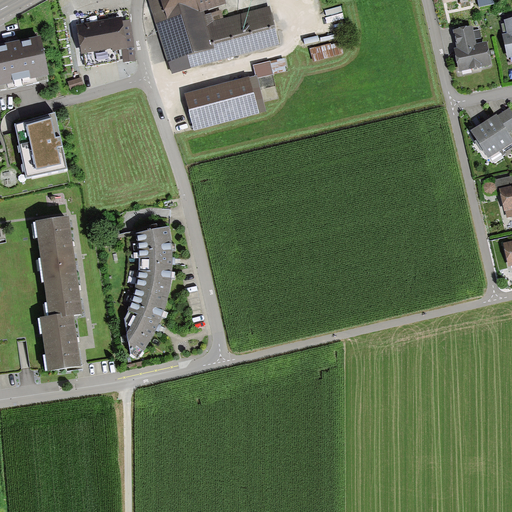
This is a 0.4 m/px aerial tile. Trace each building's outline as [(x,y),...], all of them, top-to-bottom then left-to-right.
[(147,0),(168,76),(279,45),(268,7),(223,20),(220,9),(224,7),(222,0),(147,0)] [(74,25),(80,58),(130,47),(124,15),(119,16),(103,19),(74,25)] [(511,23),(499,26),(507,64),(511,63),(511,23)] [(473,25),(453,30),(457,46),(452,47),(458,73),(494,64),(489,41),(477,44),(473,25)] [(40,38),(0,46),(0,97),(51,87),(40,38)] [(341,45),(315,47),(316,60),(342,58),(341,45)] [(276,74),(288,71),(286,60),(273,62),(276,74)] [(72,90),(84,88),(81,72),(69,75),(72,90)] [(248,78),(186,94),(196,137),(260,120),(248,78)] [(467,132),(485,161),(511,145),(511,126),(502,110),(484,121),(475,127),(467,132)] [(54,113),(11,124),(25,181),(67,171),(54,113)] [(511,179),(500,181),(503,206),(511,204),(511,179)] [(69,218),(35,223),(49,317),(38,319),(47,377),(81,372),(77,345),(73,318),(85,316),(81,295),(74,247),(69,218)] [(166,229),(137,239),(142,265),(140,289),(131,312),(122,328),(133,351),(147,357),(162,324),(170,287),(170,269),(170,251),(166,229)] [(511,240),(502,242),(506,264),(511,263),(511,240)]
